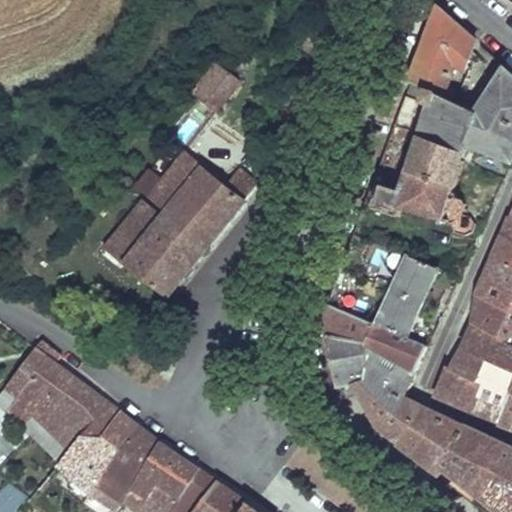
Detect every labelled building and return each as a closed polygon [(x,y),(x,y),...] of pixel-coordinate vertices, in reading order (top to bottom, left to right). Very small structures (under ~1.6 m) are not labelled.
[(438,9),(412,76),(441,95),(455,63),(465,67),(476,42),(438,9)] [(412,76),(395,122),(468,155),(472,146),(511,160),(511,73),(507,68),(476,116),(441,95),(412,76)] [(226,133),(247,99),(225,85),(204,119),(226,133)] [(395,122),(374,175),(384,179),(376,202),(402,213),(405,206),(444,219),(447,212),(460,209),(463,200),(458,193),(454,192),(468,155),(395,122)] [(264,181),(248,167),(230,188),(186,155),(112,244),(171,293),(264,181)] [(511,207),(511,208),(502,230),(511,234),(511,207)] [(511,234),(502,230),(494,250),(511,257),(511,234)] [(511,257),(494,250),(481,280),(511,293),(511,257)] [(408,252),(393,285),(424,300),(440,266),(408,252)] [(511,293),(481,280),(473,315),(511,332),(511,293)] [(393,285),(377,320),(409,335),(424,300),(393,285)] [(329,297),(326,332),(333,335),(373,345),(418,369),(429,344),(409,335),(377,320),(329,297)] [(511,373),(511,332),(473,315),(470,327),(464,339),(478,345),(511,360),(507,371),(511,373)] [(333,335),(326,332),(337,385),(357,383),(370,381),(373,345),(333,335)] [(478,345),(464,339),(454,363),(466,369),(469,370),(478,345)] [(156,344),(139,378),(160,391),(177,354),(156,344)] [(370,381),(357,383),(382,424),(400,440),(424,406),(404,397),(418,369),(373,345),(370,381)] [(511,360),(478,345),(469,370),(479,374),(469,400),(475,403),(497,411),(495,416),(511,421),(511,373),(507,371),(511,360)] [(69,472),(119,409),(41,353),(12,392),(26,408),(37,418),(65,448),(57,460),(69,472)] [(454,363),(446,360),(433,384),(455,394),(466,369),(454,363)] [(466,369),(455,394),(469,400),(479,374),(469,370),(466,369)] [(424,406),(400,440),(433,467),(464,424),(424,406)] [(24,443),(37,418),(26,408),(12,431),(24,443)] [(108,436),(126,414),(119,409),(69,472),(79,480),(113,440),(108,436)] [(79,500),(88,508),(142,425),(134,420),(126,414),(108,436),(113,440),(79,480),(69,492),(74,497),(84,484),(88,488),(79,500)] [(511,511),(511,447),(464,424),(433,467),(441,473),(444,470),(473,494),(470,498),(487,511),(511,511)] [(95,511),(104,503),(115,511),(118,511),(126,499),(164,440),(142,425),(88,508),(92,511),(95,511)] [(164,440),(126,499),(140,509),(149,498),(167,511),(169,511),(202,465),(164,440)] [(202,511),(204,511),(224,480),(202,465),(169,511),(202,511)] [(240,511),(251,498),(242,492),(224,480),(204,511),(205,511),(240,511)] [(140,509),(144,511),(167,511),(149,498),(140,509)] [(269,511),(251,498),(240,511),(269,511)]
